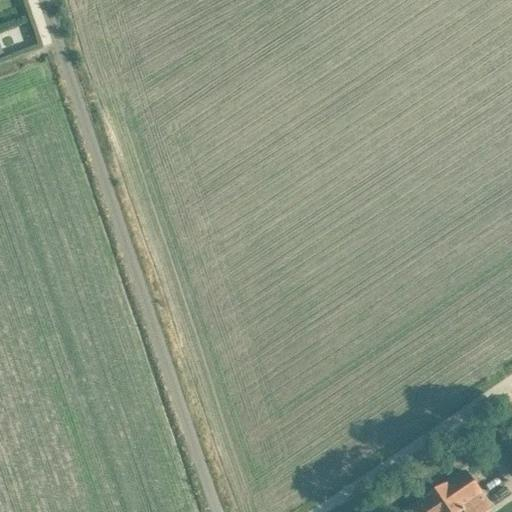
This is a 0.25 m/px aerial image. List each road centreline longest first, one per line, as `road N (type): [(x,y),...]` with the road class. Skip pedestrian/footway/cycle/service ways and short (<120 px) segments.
road 1 (unclassified): [(219,511),(51,0)]
road 2 (unclassified): [(308,511),(511,378)]
